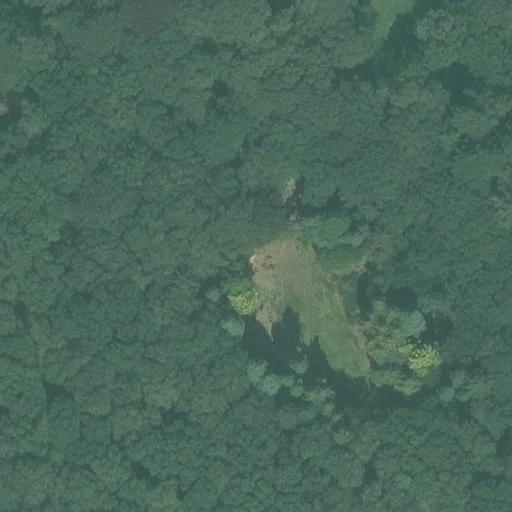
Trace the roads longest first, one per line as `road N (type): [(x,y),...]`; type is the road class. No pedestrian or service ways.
road 1 (unclassified): [(511,318),(372,127)]
road 2 (unclassified): [(372,127),(511,13)]
road 3 (unclassified): [(372,127),(278,0)]
